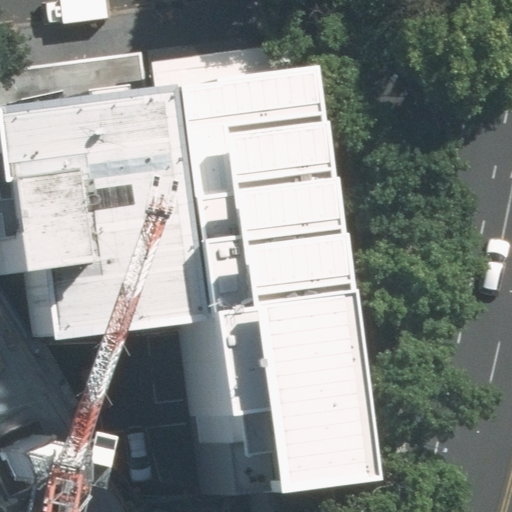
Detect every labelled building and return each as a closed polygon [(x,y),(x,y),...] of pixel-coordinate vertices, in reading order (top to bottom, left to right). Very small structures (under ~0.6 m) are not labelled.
[(142,62),(146,95),(279,78),(295,76),(291,44),(142,62)] [(88,103),(146,95),(142,62),(140,53),(83,61),(0,71),(0,114),(50,108),(88,103)] [(331,431),(279,78),(146,95),(175,319),(200,493),(329,477),(336,472),(331,431)] [(0,114),(0,277),(18,276),(26,338),(38,337),(118,326),(175,319),(146,95),(88,103),(50,108),(0,114)] [(0,511),(131,511),(0,312),(0,511)]
